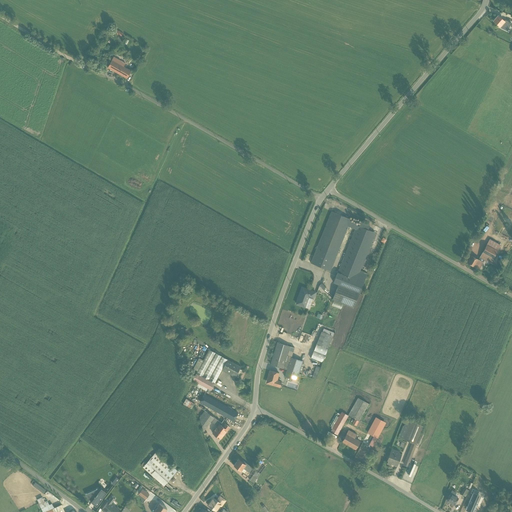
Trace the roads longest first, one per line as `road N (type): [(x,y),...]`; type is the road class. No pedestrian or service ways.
road 1 (unclassified): [(321,197),(0,15)]
road 2 (unclassified): [(327,189),(488,0)]
road 3 (unclassified): [(254,405),(263,349),(321,197)]
road 4 (unclassified): [(438,511),(254,405)]
road 5 (unclassified): [(511,294),(327,189)]
road 6 (unclassified): [(182,511),(254,405)]
